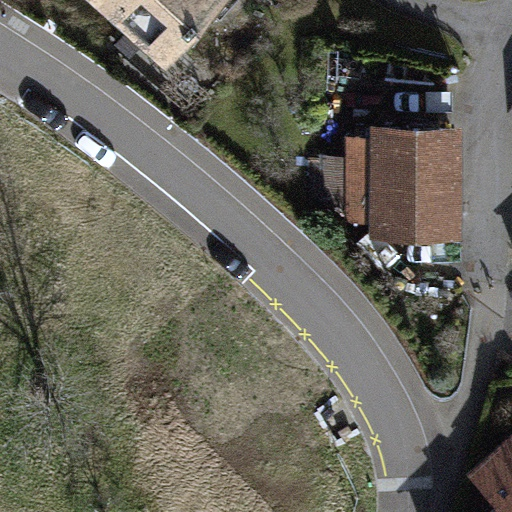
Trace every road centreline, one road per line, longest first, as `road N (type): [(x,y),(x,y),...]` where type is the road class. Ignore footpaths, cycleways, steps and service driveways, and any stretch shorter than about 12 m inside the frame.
road 1 (residential): [(405,511),(399,451),(326,315),(186,187),(0,55)]
road 2 (residential): [(472,390),(489,304),(489,109),(511,36)]
